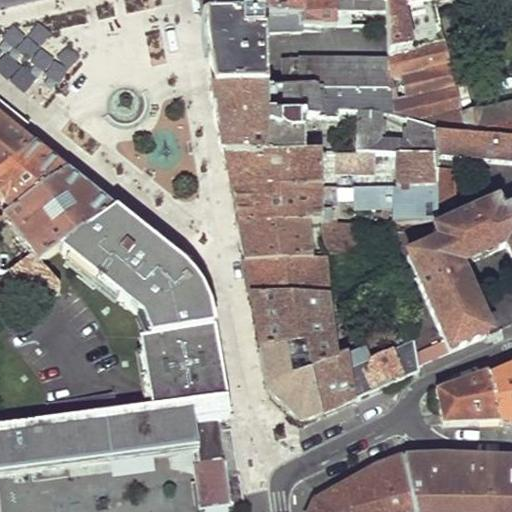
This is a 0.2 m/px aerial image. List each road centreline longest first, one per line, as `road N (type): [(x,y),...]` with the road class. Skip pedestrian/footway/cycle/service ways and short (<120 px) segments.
road 1 (residential): [(401,422),(415,393),(511,347)]
road 2 (residential): [(401,422),(289,473)]
